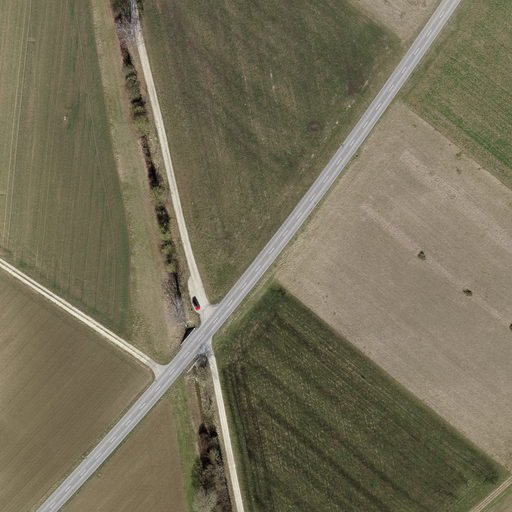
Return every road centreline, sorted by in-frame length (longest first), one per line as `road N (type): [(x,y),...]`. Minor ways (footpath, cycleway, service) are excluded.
road 1 (secondary): [(46,511),(271,251),(450,0)]
road 2 (track): [(207,331),(132,0)]
road 3 (track): [(170,375),(0,260)]
road 4 (track): [(207,331),(240,511)]
